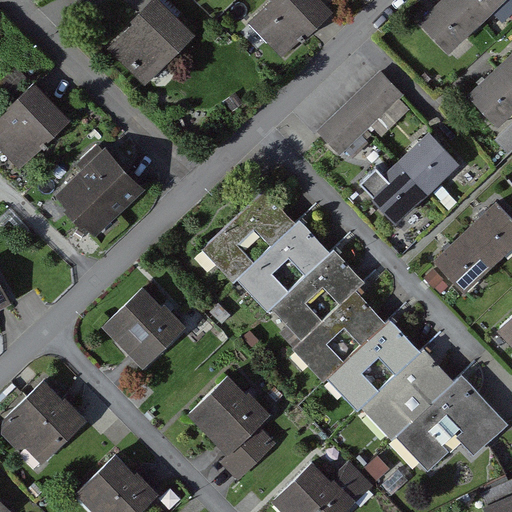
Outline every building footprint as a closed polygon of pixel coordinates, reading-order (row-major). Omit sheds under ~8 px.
[(195,33),(164,0),(157,0),(108,46),(142,83),(195,33)] [(339,8),(331,0),(277,0),(251,25),(284,60),(339,8)] [(507,0),(442,0),(418,24),(449,56),(482,24),(507,0)] [(511,115),(511,58),(475,92),(504,123),(511,115)] [(403,96),(381,72),(318,131),(340,155),(402,97),(403,96)] [(73,123),(39,87),(0,123),(0,139),(26,167),(73,123)] [(511,151),(511,124),(495,140),(509,154),(511,151)] [(462,161),(434,131),(373,188),(400,218),(462,161)] [(145,183),(110,145),(61,190),(97,229),(145,183)] [(267,186),(207,241),(239,275),(299,220),(267,186)] [(511,229),(511,210),(502,199),(439,257),(459,279),(511,229)] [(329,251),(299,220),(239,275),(269,307),(329,251)] [(329,251),(269,307),(302,343),(359,290),(368,281),(335,245),(329,251)] [(0,312),(18,302),(0,272),(0,312)] [(151,287),(112,323),(147,361),(186,324),(151,287)] [(389,323),(359,290),(302,343),(296,348),(326,381),(330,377),(389,323)] [(511,322),(502,331),(511,341),(511,322)] [(419,354),(389,323),(330,377),(360,409),(419,354)] [(419,354),(360,409),(387,439),(424,404),(456,375),(428,346),(419,354)] [(456,375),(424,404),(471,455),(509,419),(462,369),(456,375)] [(235,375),(198,409),(229,443),(266,408),(235,375)] [(48,387),(13,419),(46,454),(80,422),(48,387)] [(377,475),(392,465),(382,451),(367,461),(377,475)] [(121,454),(82,490),(102,511),(136,511),(158,493),(121,454)] [(323,456),(276,499),(287,511),(344,511),(361,497),(323,456)] [(511,511),(511,492),(491,502),(496,511),(511,511)]
